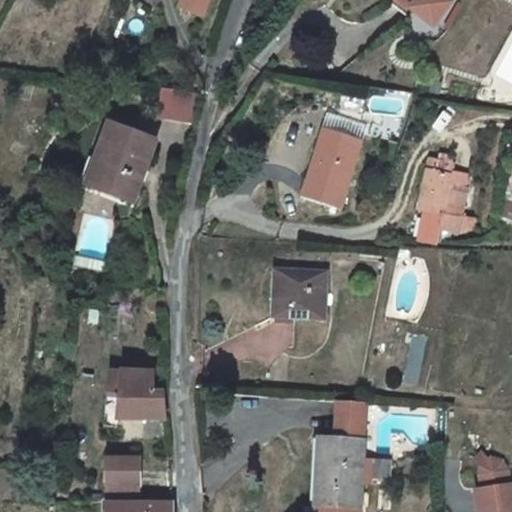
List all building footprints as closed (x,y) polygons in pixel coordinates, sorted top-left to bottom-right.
[(404,0),(428,15),(437,0),(404,0)] [(200,118),(209,94),(163,90),(163,118),(200,118)] [(355,118),(306,113),(297,199),(346,203),(355,118)] [(100,122),(79,177),(130,196),(149,141),(100,122)] [(433,163),(453,164),(454,150),(435,149),(433,163)] [(453,164),(433,163),(430,205),(429,218),(453,220),(458,165),(453,164)] [(326,271),(278,270),(277,320),(324,321),(326,271)] [(123,416),(164,418),(160,393),(150,392),(150,370),(119,368),(107,368),(106,393),(105,425),(123,426),(123,416)] [(353,398),(318,395),(319,439),(309,440),(311,501),(311,511),(362,511),(361,498),(356,498),(353,398)] [(470,484),(475,511),(511,511),(511,486),(510,476),(497,479),(497,474),(498,473),(498,472),(499,470),(500,469),(500,468),(500,466),(499,462),(499,461),(499,460),(498,459),(497,458),(497,457),(496,457),(494,456),(494,455),(492,455),(491,454),(489,454),(488,454),(486,454),(484,454),(483,454),(481,456),(480,456),(479,457),(478,458),(477,459),(469,456),(466,462),(475,467),(475,468),(475,469),(476,471),(477,472),(478,474),(479,475),(480,476),(480,477),(482,477),(483,481),(470,484)] [(137,463),(105,464),(104,484),(136,484),(137,463)] [(103,497),(136,499),(136,484),(104,484),(103,497)]
